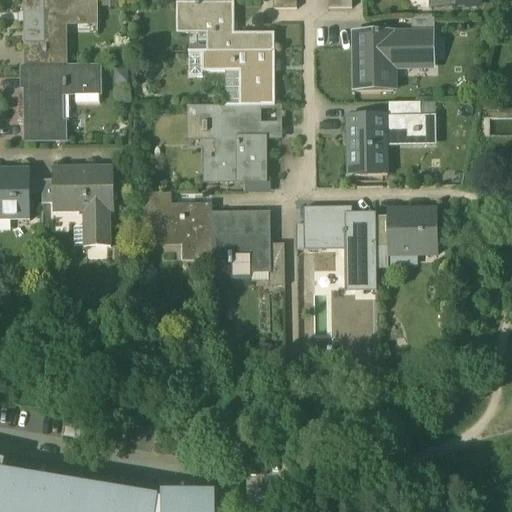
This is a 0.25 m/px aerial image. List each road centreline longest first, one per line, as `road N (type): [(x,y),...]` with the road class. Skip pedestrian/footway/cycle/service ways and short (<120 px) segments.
road 1 (residential): [(307,0),(308,196)]
road 2 (residential): [(308,196),(477,193)]
road 3 (residential): [(289,201),(291,342)]
road 4 (residential): [(121,155),(0,155)]
